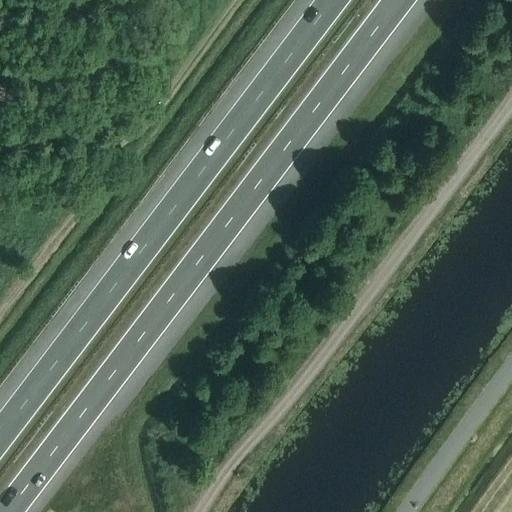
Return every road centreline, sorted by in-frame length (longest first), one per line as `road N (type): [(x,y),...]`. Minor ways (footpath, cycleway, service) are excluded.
road 1 (motorway): [(9,511),(399,0)]
road 2 (motorway): [(334,0),(0,437)]
road 3 (track): [(511,99),(201,511)]
road 4 (track): [(238,0),(151,117),(120,140),(80,212),(0,317)]
